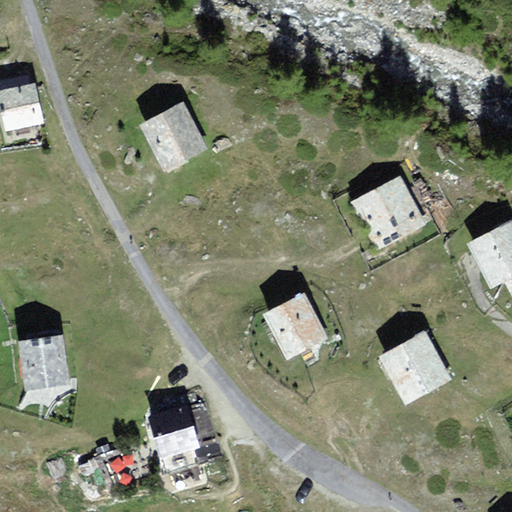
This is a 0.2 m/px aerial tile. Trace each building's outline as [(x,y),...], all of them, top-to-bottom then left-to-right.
[(26,77),(0,81),(0,113),(4,136),(43,128),(35,87),(28,88),(26,77)] [(185,109),(143,129),(166,178),(208,158),(185,109)] [(404,182),(356,204),(379,254),(427,232),(404,182)] [(511,227),(472,248),(495,294),(511,285),(511,227)] [(307,297),(268,316),(291,364),(331,345),(307,297)] [(429,335),(385,357),(411,407),(455,385),(429,335)] [(62,337),(20,341),(24,389),(66,385),(62,337)] [(155,425),(163,460),(199,452),(188,405),(167,410),(170,422),(155,425)]
